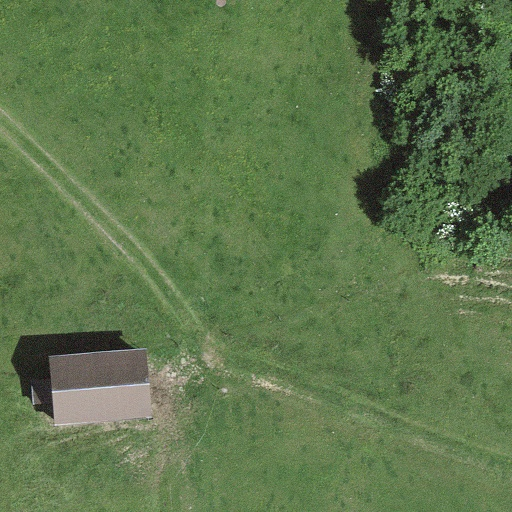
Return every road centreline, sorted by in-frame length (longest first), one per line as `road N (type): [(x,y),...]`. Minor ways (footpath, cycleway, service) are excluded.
road 1 (track): [(0,117),(185,307),(196,363),(154,400)]
road 2 (track): [(196,363),(338,399),(511,464)]
